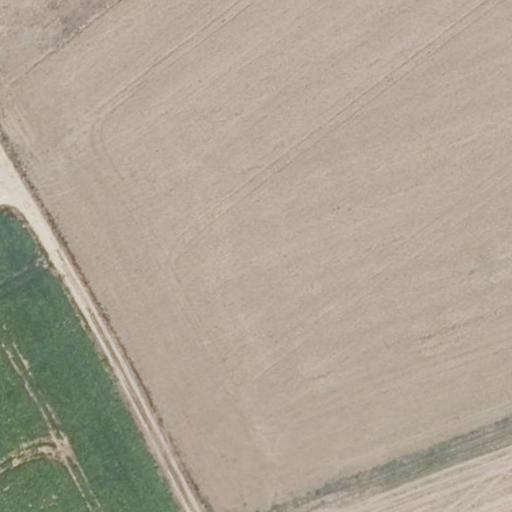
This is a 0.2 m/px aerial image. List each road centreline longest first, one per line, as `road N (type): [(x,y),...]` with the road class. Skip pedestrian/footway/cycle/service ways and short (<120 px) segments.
road 1 (track): [(0,157),(197,511)]
road 2 (track): [(261,511),(511,412)]
